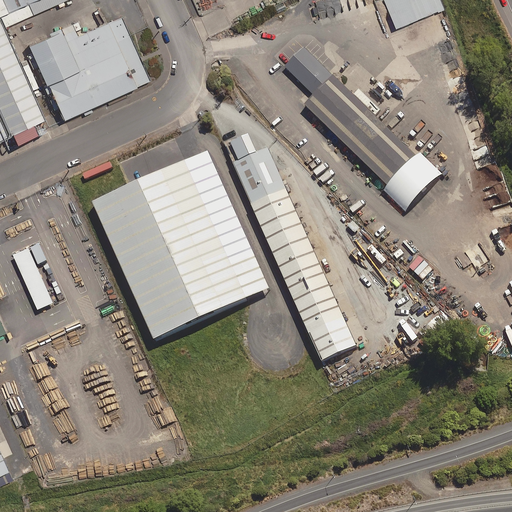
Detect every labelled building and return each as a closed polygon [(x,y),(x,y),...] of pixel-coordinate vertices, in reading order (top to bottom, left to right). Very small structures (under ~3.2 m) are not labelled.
[(0,0),(0,130),(50,108),(0,0)] [(444,0),(394,0),(402,18),(445,0),(444,0)] [(155,66),(128,5),(70,31),(65,21),(33,36),(65,106),(155,66)] [(316,98),(335,79),(312,56),(293,75),(316,98)] [(430,173),(335,79),(316,98),(306,108),(389,191),(402,178),(413,189),(430,173)] [(273,141),(240,155),(316,326),(349,311),(273,141)] [(190,154),(92,197),(154,335),(276,281),(259,244),(235,255),(190,154)] [(29,248),(36,264),(47,260),(40,243),(29,248)] [(36,264),(29,248),(14,254),(38,309),(53,303),(36,264)] [(0,288),(0,289),(0,288),(0,326),(10,322),(0,300),(0,288)] [(0,462),(12,457),(0,430),(0,462)] [(7,464),(0,467),(0,483),(13,478),(7,464)]
